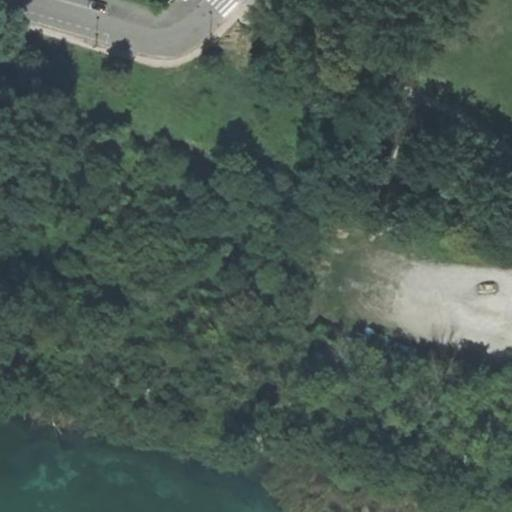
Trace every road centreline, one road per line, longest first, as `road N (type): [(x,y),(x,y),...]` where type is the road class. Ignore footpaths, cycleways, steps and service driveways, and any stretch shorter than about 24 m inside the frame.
road 1 (residential): [(223,0),(171,41),(24,0)]
road 2 (track): [(360,278),(511,315)]
